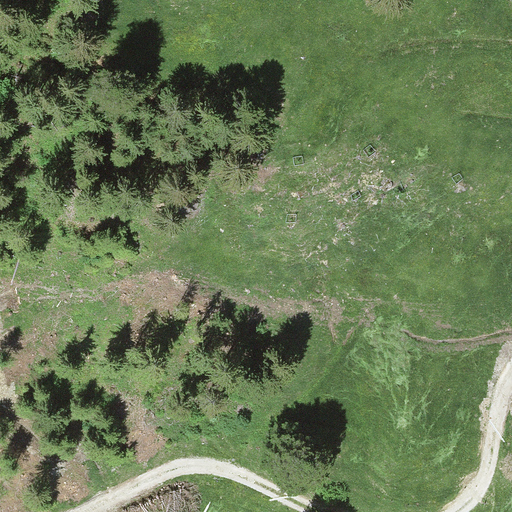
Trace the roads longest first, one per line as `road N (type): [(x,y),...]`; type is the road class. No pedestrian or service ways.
road 1 (track): [(313,511),(250,478),(200,467),(132,486),(87,511)]
road 2 (track): [(511,369),(481,484),(458,511)]
